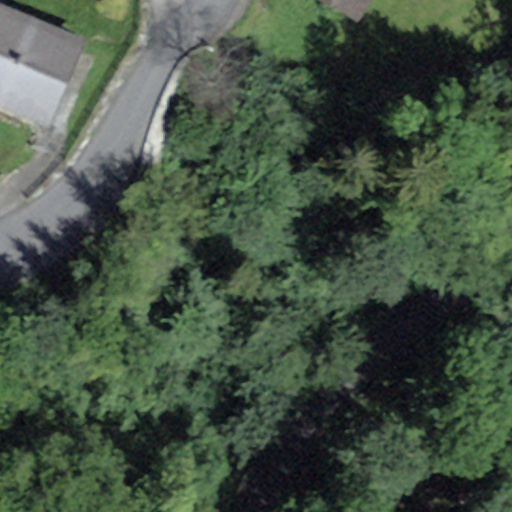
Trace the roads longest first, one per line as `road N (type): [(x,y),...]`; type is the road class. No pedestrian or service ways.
road 1 (unclassified): [(260,511),(314,422),(384,349),(511,278)]
road 2 (unclassified): [(214,0),(61,210),(0,252)]
